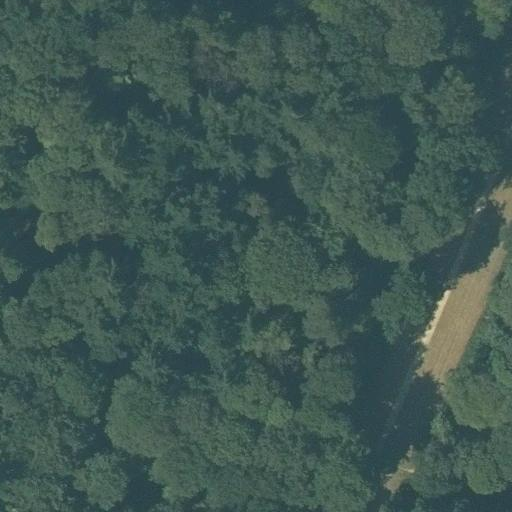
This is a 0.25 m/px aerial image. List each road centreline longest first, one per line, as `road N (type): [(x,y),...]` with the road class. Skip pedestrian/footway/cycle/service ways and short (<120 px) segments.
road 1 (track): [(511,484),(0,291)]
road 2 (track): [(355,511),(511,130)]
